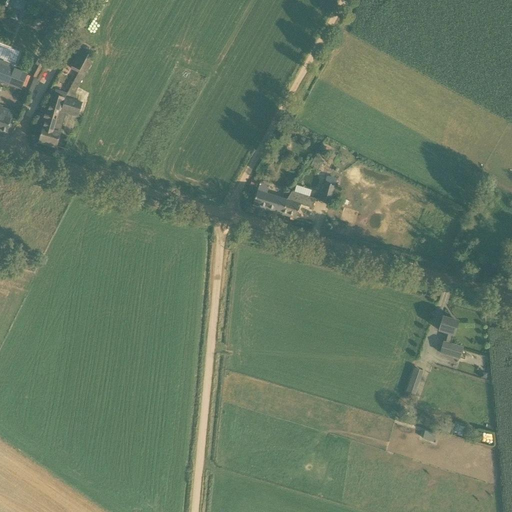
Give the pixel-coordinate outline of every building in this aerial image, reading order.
[(49,33),(44,43),(51,48),(57,37),(49,33)] [(94,58),(80,51),(71,66),(86,74),(94,58)] [(39,67),(38,70),(41,71),(46,62),(42,60),(39,67)] [(25,89),(30,77),(0,64),(0,82),(1,83),(2,80),(25,89)] [(45,122),(43,128),(53,131),(59,111),(61,112),(65,99),(53,95),(48,112),(41,111),(38,121),(45,122)] [(53,131),(43,128),(39,142),(56,147),(66,113),(78,117),(82,103),(65,98),(65,99),(61,112),(59,111),(53,131)] [(0,105),(0,130),(7,133),(13,111),(3,108),(3,106),(0,105)] [(305,165),(302,160),(297,163),(300,168),(305,165)] [(328,173),(324,185),(322,195),(320,202),(330,205),(335,187),(334,187),(337,176),(328,173)] [(260,183),(258,191),(253,206),(282,215),(286,200),(267,194),(270,186),(260,183)] [(312,208),(314,201),(315,199),(291,192),(286,200),(282,215),(296,219),(300,204),(312,208)] [(443,318),(439,331),(448,334),(446,343),(444,343),(440,353),(460,359),(463,348),(451,345),(454,335),(458,322),(443,318)] [(406,393),(415,396),(423,372),(414,369),(406,393)] [(454,423),(447,421),(445,427),(452,429),(454,423)] [(449,436),(452,429),(445,427),(442,434),(449,436)]
